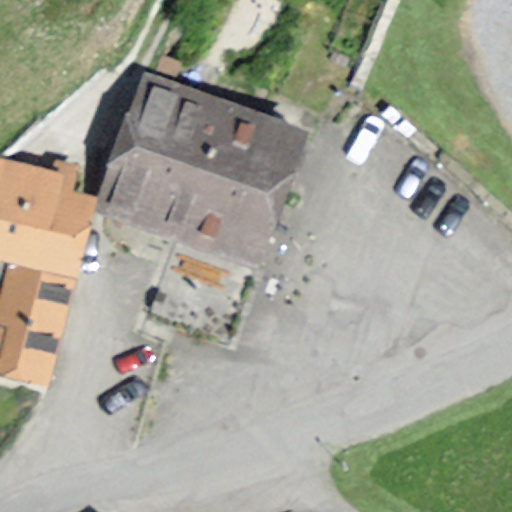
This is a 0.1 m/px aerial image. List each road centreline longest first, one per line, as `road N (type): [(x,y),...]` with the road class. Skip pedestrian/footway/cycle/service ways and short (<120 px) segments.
road 1 (unclassified): [(511,313),(220,427)]
road 2 (track): [(86,218),(146,0)]
road 3 (unclassified): [(220,427),(18,511)]
road 4 (residential): [(220,427),(320,511)]
